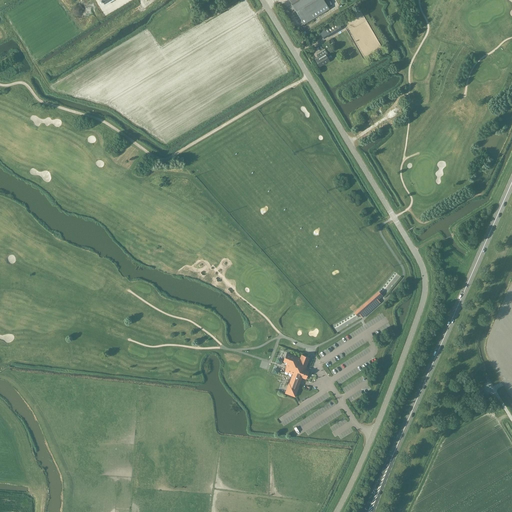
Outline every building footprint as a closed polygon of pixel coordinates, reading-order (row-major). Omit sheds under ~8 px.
[(288,0),(304,24),(329,9),(323,0),(288,0)] [(337,22),(324,30),(328,36),(341,28),(337,22)] [(321,69),(320,66),(329,61),(326,56),(328,55),(325,50),(316,54),(318,57),(315,59),(321,69)] [(378,300),(367,309),(369,312),(380,302),(378,300)] [(309,358),(301,355),(300,358),(286,353),(283,361),(287,363),(286,366),(285,371),(293,374),(289,383),(285,393),(295,397),(299,387),(298,387),(302,377),(305,379),(308,371),(305,369),(309,358)]
